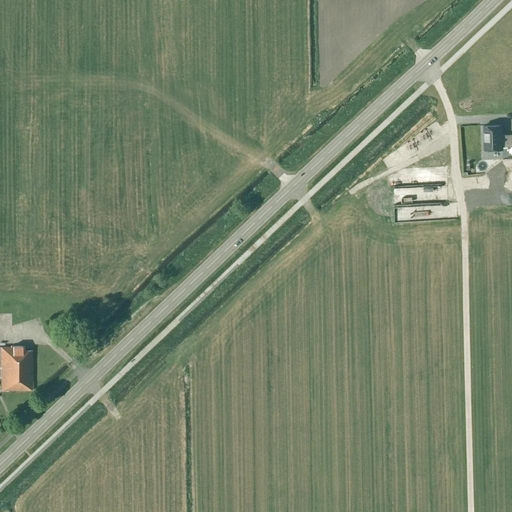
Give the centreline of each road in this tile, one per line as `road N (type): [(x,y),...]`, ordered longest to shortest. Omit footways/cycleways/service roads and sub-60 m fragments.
road 1 (primary): [(0,465),(493,0)]
road 2 (track): [(462,209),(470,511)]
